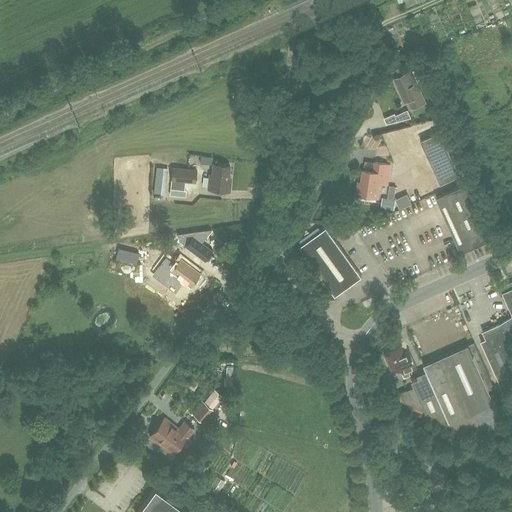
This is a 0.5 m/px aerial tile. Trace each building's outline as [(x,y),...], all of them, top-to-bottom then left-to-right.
[(425,32),(432,30),(430,24),(423,26),(425,32)] [(407,98),(411,108),(426,102),(417,83),(414,85),(408,72),(394,79),(403,99),(407,98)] [(408,109),(395,115),(398,120),(411,117),(408,109)] [(460,175),(440,131),(421,140),(440,184),(460,175)] [(359,194),(378,197),(380,178),(388,180),(391,164),(375,161),(374,171),(363,169),(359,194)] [(229,165),(213,163),(212,175),(210,174),(208,189),(229,191),(230,182),(228,182),(229,165)] [(197,170),(196,170),(173,167),(170,193),(182,195),(184,181),(195,182),(197,170)] [(466,183),(436,197),(461,252),(491,239),(466,183)] [(407,194),(395,200),(400,209),(411,204),(407,194)] [(395,200),(396,199),(382,197),(381,208),(394,210),(395,200)] [(361,276),(326,227),(299,246),(335,295),(361,276)] [(185,246),(194,253),(194,252),(204,260),(211,250),(201,243),(211,230),(210,229),(178,233),(179,240),(186,245),(185,246)] [(419,241),(423,250),(449,239),(446,230),(419,241)] [(139,253),(118,248),(116,258),(136,263),(139,253)] [(159,264),(154,271),(160,276),(164,270),(169,274),(167,277),(164,280),(172,286),(175,282),(179,277),(190,285),(191,284),(199,273),(182,259),(179,262),(177,264),(166,256),(159,264)] [(487,337),(482,340),(509,400),(511,388),(511,280),(497,288),(500,294),(503,293),(511,313),(511,315),(502,322),(484,330),(487,337)] [(281,294),(275,288),(267,296),(273,301),(281,294)] [(467,344),(473,340),(467,330),(461,333),(467,344)] [(432,360),(423,365),(427,374),(451,426),(471,429),(500,425),(505,411),(474,342),(468,344),(438,358),(432,360)] [(408,372),(416,368),(411,355),(404,357),(399,346),(384,353),(392,371),(399,368),(404,378),(410,376),(408,372)] [(202,377),(193,371),(185,385),(194,390),(202,377)] [(233,386),(232,374),(226,374),(226,377),(224,377),(224,386),(233,386)] [(414,386),(399,393),(404,405),(451,426),(427,374),(411,381),(414,386)] [(223,396),(214,389),(204,401),(212,408),(223,396)] [(396,392),(390,389),(386,397),(393,400),(396,392)] [(213,408),(202,400),(191,413),(202,422),(213,408)] [(160,444),(175,425),(164,417),(159,423),(157,423),(154,427),(155,429),(150,435),(160,444)] [(175,425),(160,444),(172,453),(178,446),(180,446),(183,442),(183,440),(187,435),(188,436),(194,428),(185,421),(179,428),(175,425)] [(186,511),(155,489),(138,511),(186,511)]
